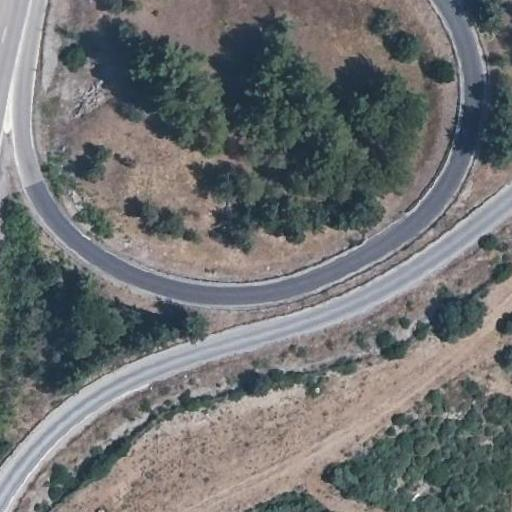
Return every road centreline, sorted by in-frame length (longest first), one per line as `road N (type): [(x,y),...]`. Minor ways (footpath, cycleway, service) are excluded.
road 1 (primary): [(443,0),(463,52),(468,115),(436,192),(386,243),(262,295),(200,295),(141,275),(98,257),(53,219),(22,171),(8,109),(25,0)]
road 2 (primary): [(0,481),(42,427),(83,393),(164,351),(375,278),(511,187)]
